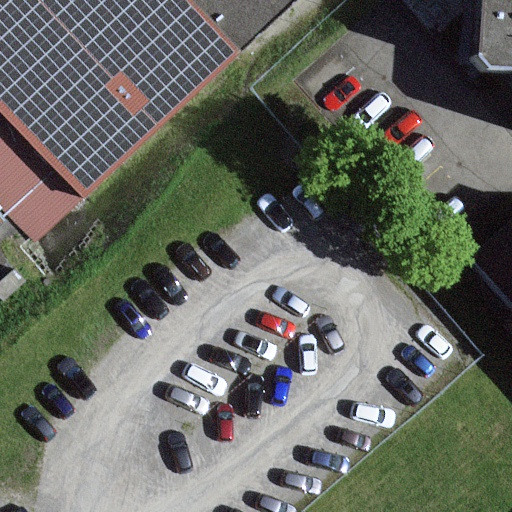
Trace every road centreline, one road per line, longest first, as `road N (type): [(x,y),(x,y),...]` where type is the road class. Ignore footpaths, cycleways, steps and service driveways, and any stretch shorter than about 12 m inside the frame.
road 1 (unknown): [(89,509),(129,392),(212,295),(334,253),(365,301),(352,399),(222,480)]
road 2 (unknown): [(222,480),(89,509)]
